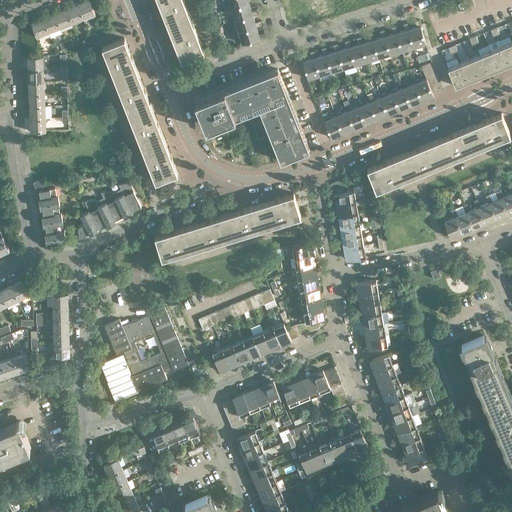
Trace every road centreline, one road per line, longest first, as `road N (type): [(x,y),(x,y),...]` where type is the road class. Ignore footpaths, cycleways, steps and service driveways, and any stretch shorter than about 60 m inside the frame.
road 1 (residential): [(336,511),(397,486),(342,335)]
road 2 (tertiary): [(313,166),(511,85)]
road 3 (residential): [(82,253),(195,197),(216,172)]
road 4 (residential): [(199,396),(342,335)]
road 5 (residential): [(333,274),(478,241)]
road 6 (residential): [(34,258),(10,112)]
road 7 (residential): [(414,0),(277,41)]
road 8 (residential): [(277,41),(158,80)]
road 9 (residential): [(247,511),(199,396)]
